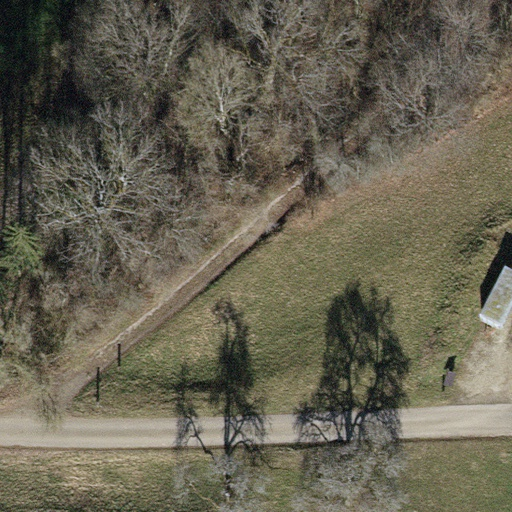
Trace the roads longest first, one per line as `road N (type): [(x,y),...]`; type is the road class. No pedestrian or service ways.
road 1 (track): [(0,431),(241,250),(388,123),(494,0)]
road 2 (track): [(511,421),(0,431)]
